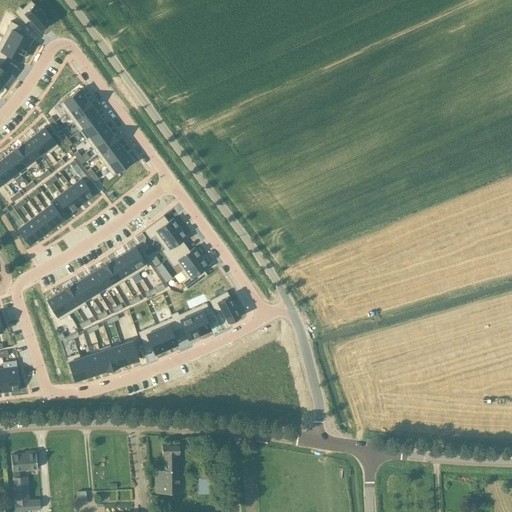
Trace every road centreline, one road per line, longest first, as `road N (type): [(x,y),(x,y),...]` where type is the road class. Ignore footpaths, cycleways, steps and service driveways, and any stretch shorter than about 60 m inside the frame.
road 1 (unclassified): [(290,307),(67,0)]
road 2 (tertiary): [(0,428),(126,422),(316,442)]
road 3 (residential): [(47,393),(18,288),(170,182)]
road 4 (residential): [(0,119),(62,49),(170,182)]
road 5 (residential): [(47,393),(86,392),(153,370),(265,316)]
road 6 (residential): [(170,182),(265,316)]
road 7 (tertiary): [(368,450),(511,460)]
road 8 (unclassified): [(316,442),(317,395),(290,307)]
